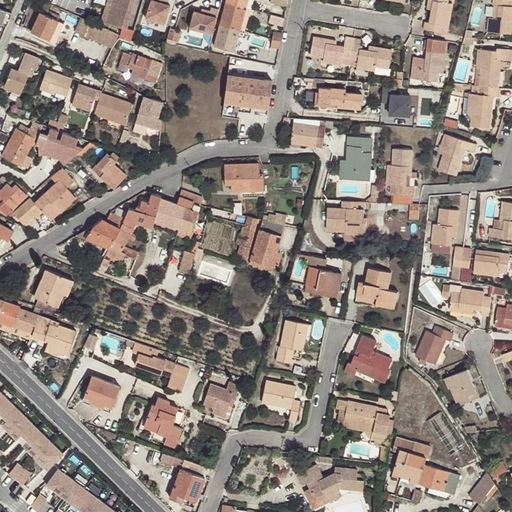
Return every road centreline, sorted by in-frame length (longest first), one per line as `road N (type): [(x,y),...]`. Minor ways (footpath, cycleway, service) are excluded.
road 1 (residential): [(0,270),(195,155),(268,145),(293,9)]
road 2 (residential): [(337,332),(314,433),(296,443),(237,441),(208,511)]
road 3 (secondary): [(0,365),(153,511)]
